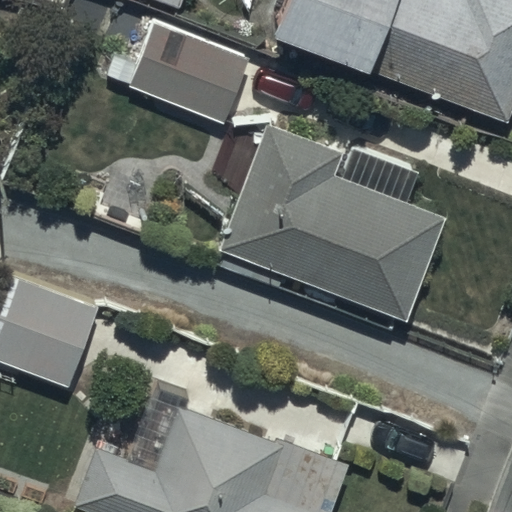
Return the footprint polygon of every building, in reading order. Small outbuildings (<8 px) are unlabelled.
[(511,0),(276,0),(269,20),(360,52),(357,58),(505,110),(511,88),(511,0)] [(153,13),(128,79),(219,113),(244,47),(153,13)] [(265,113),(217,237),(407,310),(446,208),(330,164),(339,142),(265,113)] [(7,267),(0,284),(0,377),(13,382),(22,359),(66,375),(94,298),(7,267)] [(96,439),(75,494),(122,511),(321,511),(342,456),(179,394),(153,461),(96,439)]
